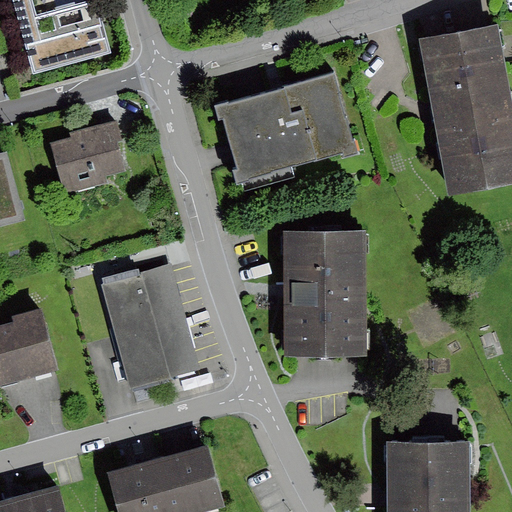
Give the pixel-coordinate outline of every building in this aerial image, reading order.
[(19,0),(30,43),(27,43),(34,73),(111,54),(104,26),(43,41),(32,0),(19,0)] [(511,107),(498,30),(421,44),(449,199),(511,187),(511,107)] [(278,94),(217,111),(220,122),(224,121),(239,173),(234,174),(238,187),(343,157),(344,161),(359,156),(336,77),(278,94)] [(72,140),(51,145),(64,194),(127,178),(119,145),(123,144),(117,122),(71,134),(72,140)] [(0,159),(0,233),(27,226),(8,157),(0,159)] [(368,236),(285,236),(285,289),(286,360),(369,359),(368,236)] [(140,272),(102,283),(132,393),(172,382),(171,377),(200,370),(171,267),(140,275),(140,272)] [(470,310),(460,314),(465,327),(476,322),(470,310)] [(0,389),(58,373),(41,312),(14,319),(16,325),(0,329),(0,389)] [(469,448),(385,448),(386,500),(385,511),(469,511),(469,484),(469,448)] [(154,463),(107,476),(116,511),(210,511),(223,509),(206,449),(154,463)] [(8,502),(0,503),(0,511),(64,511),(57,488),(8,502)]
